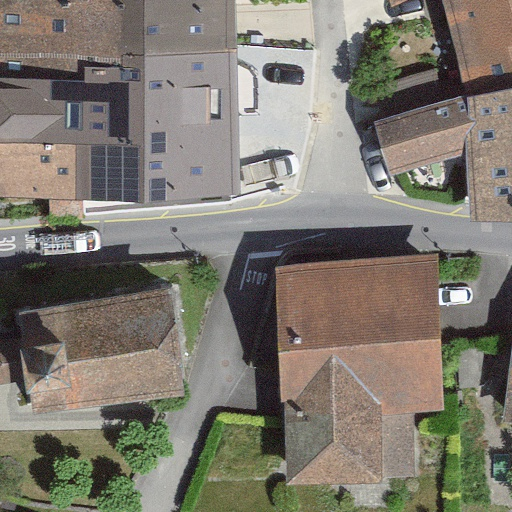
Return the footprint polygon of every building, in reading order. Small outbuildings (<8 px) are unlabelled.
[(0,0),(0,195),(241,198),(240,0),(0,0)] [(511,0),(442,0),(467,96),(511,84),(511,0)] [(511,208),(511,84),(467,96),(375,122),(391,178),(467,153),(472,210),(511,208)] [(173,280),(19,300),(24,334),(0,336),(0,379),(28,376),(31,403),(187,383),(173,280)] [(452,285),(287,287),(291,507),(386,506),(385,433),(454,432),(452,285)]
